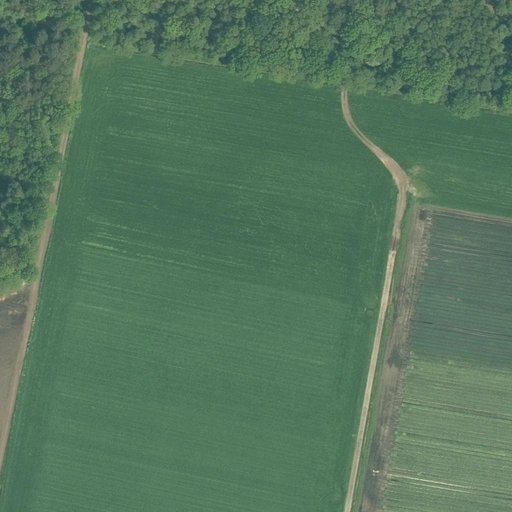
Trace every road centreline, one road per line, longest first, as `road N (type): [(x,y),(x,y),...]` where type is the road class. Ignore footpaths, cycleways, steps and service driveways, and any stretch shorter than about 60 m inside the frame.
road 1 (track): [(344,511),(401,189),(347,104),(355,0)]
road 2 (track): [(0,459),(91,0)]
